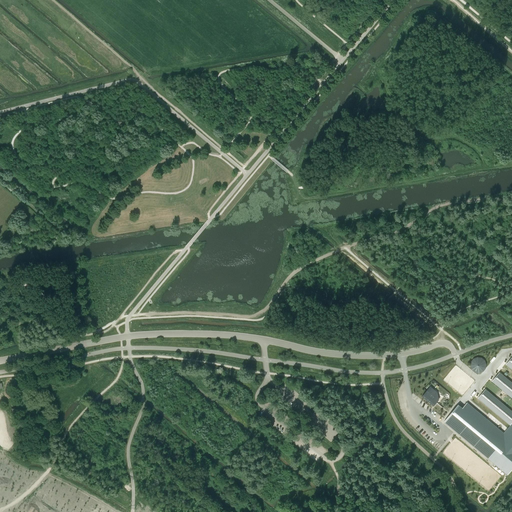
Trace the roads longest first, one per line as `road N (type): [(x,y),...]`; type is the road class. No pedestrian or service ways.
road 1 (unclassified): [(0,360),(163,333),(235,335),(363,356),(446,343),(455,355)]
road 2 (unknown): [(120,317),(253,317),(291,274),(330,252),(391,234),(435,207),(488,197),(511,203)]
road 3 (unknown): [(383,0),(209,219)]
road 4 (unknown): [(244,166),(52,0)]
road 5 (unknown): [(344,246),(462,351)]
road 6 (unknown): [(0,330),(35,320),(68,337),(103,331),(120,317)]
